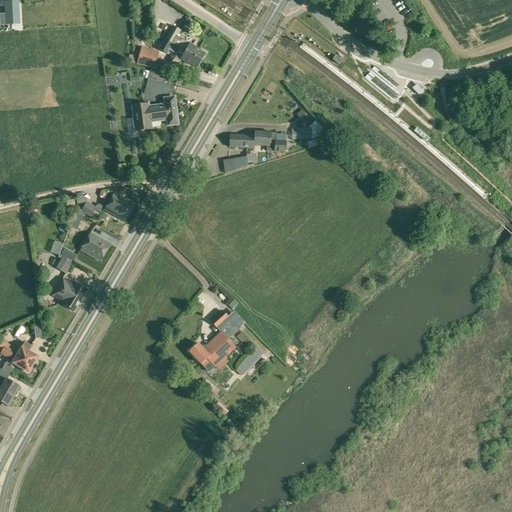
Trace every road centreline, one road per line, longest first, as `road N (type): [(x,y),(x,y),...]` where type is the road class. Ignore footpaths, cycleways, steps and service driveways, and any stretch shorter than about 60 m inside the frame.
road 1 (primary): [(0,505),(19,452),(170,191)]
road 2 (primary): [(164,185),(0,468)]
road 3 (primary): [(170,191),(257,49)]
road 4 (primary): [(249,44),(164,185)]
road 5 (track): [(0,206),(157,181)]
road 6 (unclassified): [(305,0),(346,38),(408,67)]
